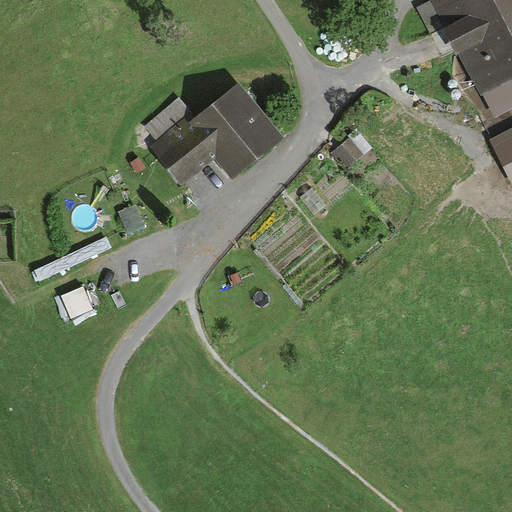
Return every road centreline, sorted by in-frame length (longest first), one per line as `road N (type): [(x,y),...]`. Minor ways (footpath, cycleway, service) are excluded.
road 1 (track): [(151,511),(118,463),(104,398),(125,350),(188,280)]
road 2 (track): [(310,98),(370,62),(401,0)]
